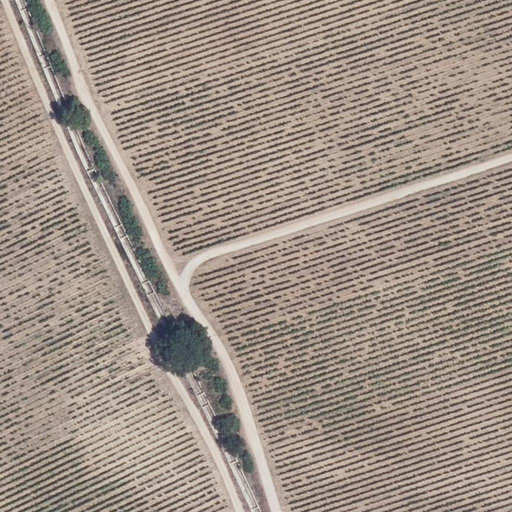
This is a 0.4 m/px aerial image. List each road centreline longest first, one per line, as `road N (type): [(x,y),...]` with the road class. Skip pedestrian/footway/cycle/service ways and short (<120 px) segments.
road 1 (track): [(232,511),(0,0)]
road 2 (track): [(48,0),(179,284),(228,368),(275,511)]
road 3 (track): [(179,284),(201,258),(511,157)]
